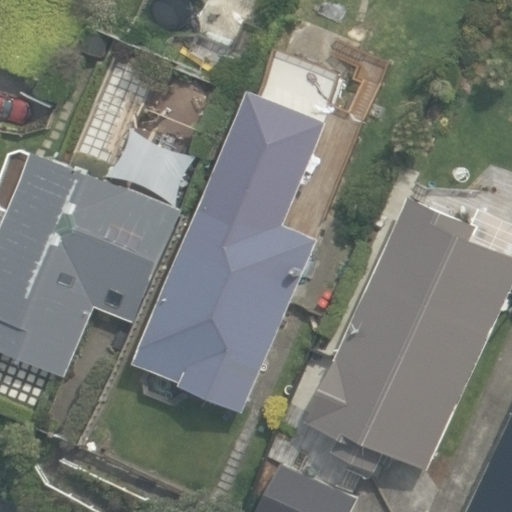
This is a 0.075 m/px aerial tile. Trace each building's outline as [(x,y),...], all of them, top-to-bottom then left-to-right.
[(0,0),(0,58),(59,85),(93,10),(69,0),(0,0)] [(105,54),(113,35),(95,28),(87,47),(105,54)] [(239,51),(201,33),(186,65),(223,83),(239,51)] [(301,170),(245,146),(236,168),(229,165),(143,364),(252,411),(326,238),(292,224),(305,195),(293,190),(301,170)] [(139,320),(186,209),(46,150),(0,257),(0,312),(0,313),(0,343),(71,375),(102,304),(139,320)] [(391,447),(433,467),(511,295),(511,253),(478,238),(485,223),(419,193),(313,423),(340,435),(334,449),(380,470),(391,447)] [(342,348),(352,325),(330,315),(320,338),(342,348)] [(511,511),(511,437),(479,511),(511,511)] [(357,511),(364,498),(285,460),(260,511),(357,511)]
